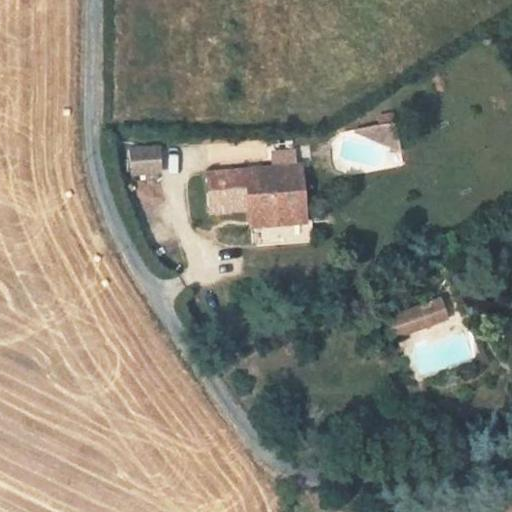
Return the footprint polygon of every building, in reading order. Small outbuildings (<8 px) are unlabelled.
[(379,119),(380,126),(396,123),(394,116),(379,119)] [(380,126),(355,131),(401,152),(396,123),(380,126)] [(273,144),(275,169),(294,167),(293,141),(286,141),(286,143),(280,144),(280,138),(273,139),(273,144)] [(158,147),(131,150),(133,173),(159,171),(158,147)] [(275,169),(209,174),(212,212),(235,210),(234,192),(248,191),(250,209),(251,220),(250,220),(252,247),(306,242),(304,216),(305,216),(301,166),(294,167),(275,169)] [(248,191),(234,192),(235,210),(250,209),(248,191)] [(305,216),(304,216),(306,242),(314,242),(312,215),(305,216)] [(446,319),(439,300),(423,306),(430,325),(446,319)] [(423,306),(389,318),(396,337),(430,325),(423,306)] [(479,485),(462,488),(466,511),(483,511),(484,511),(479,485)] [(511,511),(511,489),(501,491),(504,511),(511,511)]
